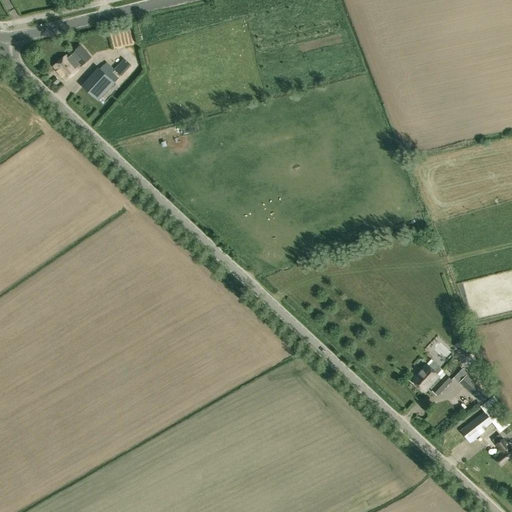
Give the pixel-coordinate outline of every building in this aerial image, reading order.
[(81,66),(91,58),(80,45),(71,54),(71,55),(68,57),(66,55),(53,66),(66,81),(79,70),(77,67),(80,65),(81,66)] [(122,76),(128,70),(132,65),(128,61),(124,58),(114,69),(122,76)] [(116,82),(99,67),(82,85),(99,101),(116,82)] [(461,351),(467,356),(472,350),(466,345),(461,351)] [(429,359),(439,367),(446,358),(437,350),(429,359)] [(440,375),(427,363),(412,379),(425,391),(430,385),(433,388),(432,389),(438,394),(452,379),(446,374),(442,379),(439,376),(440,375)] [(467,372),(463,368),(454,377),(459,381),(467,372)] [(471,379),(464,386),(476,397),(483,390),(471,379)] [(485,411),(493,421),(500,430),(502,429),(506,426),(509,423),(497,408),(500,406),(494,397),(482,406),(485,411)] [(483,429),(493,421),(485,411),(461,430),(471,442),(485,431),(483,429)] [(496,443),(501,449),(497,452),(500,455),(496,458),(502,465),(511,456),(511,447),(510,446),(503,438),(500,434),(493,440),(496,443)] [(439,442),(446,448),(449,445),(442,438),(439,442)]
